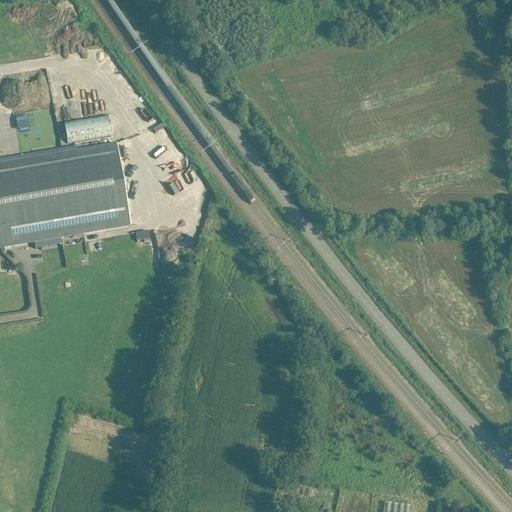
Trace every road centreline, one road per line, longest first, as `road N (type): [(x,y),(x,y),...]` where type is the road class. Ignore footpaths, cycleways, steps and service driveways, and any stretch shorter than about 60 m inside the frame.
road 1 (unclassified): [(511,469),(322,249),(141,0)]
road 2 (unknown): [(0,71),(54,64),(79,76),(128,143),(163,212)]
road 3 (unknown): [(0,313),(35,304),(37,239),(116,224)]
